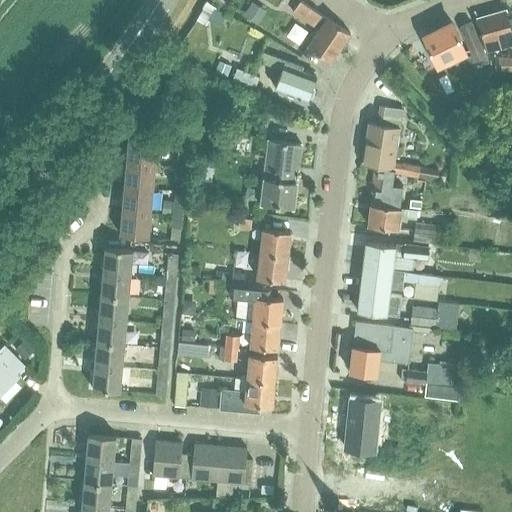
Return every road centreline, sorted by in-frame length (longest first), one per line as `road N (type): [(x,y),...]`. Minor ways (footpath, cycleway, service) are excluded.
road 1 (residential): [(309,426),(339,104),(383,31)]
road 2 (residential): [(309,426),(53,408)]
road 3 (tertiary): [(0,200),(96,97),(158,0)]
road 4 (residential): [(53,408),(67,241),(99,205),(101,168)]
